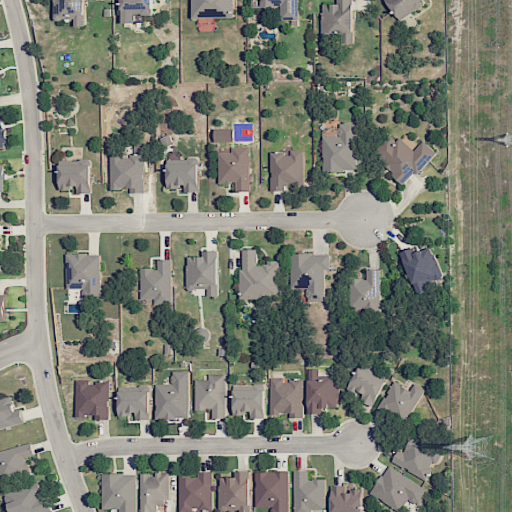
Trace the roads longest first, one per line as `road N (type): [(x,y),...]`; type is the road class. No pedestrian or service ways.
road 1 (residential): [(82,511),(42,375),(31,107),(8,0)]
road 2 (residential): [(366,220),(32,224)]
road 3 (residential): [(357,444),(111,446),(64,459)]
